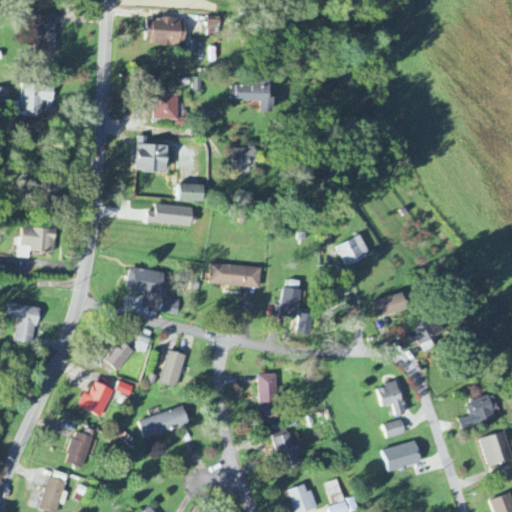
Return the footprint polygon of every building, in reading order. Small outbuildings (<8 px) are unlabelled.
[(56,18),(40,17),(39,54),(55,54),(56,18)] [(218,19),(207,18),(207,36),(217,37),(218,19)] [(146,21),(146,46),(185,46),(185,21),(146,21)] [(259,103),(259,113),(272,113),(273,99),(268,99),(269,81),(252,81),(252,87),(230,86),(230,102),(259,103)] [(54,87),(22,86),(21,118),(41,119),(41,102),(53,102),(54,87)] [(9,89),(0,89),(0,104),(9,104),(9,89)] [(153,121),(177,121),(178,96),(154,95),(153,121)] [(147,146),(147,138),(137,138),(136,173),(166,174),(167,147),(147,146)] [(255,173),(255,150),(233,150),(232,173),(255,173)] [(58,186),(33,185),(32,208),(57,209),(58,186)] [(204,186),(180,186),(179,203),(203,203),(204,186)] [(155,214),(148,214),(147,225),(191,227),(192,209),(155,207),(155,214)] [(29,253),(54,254),(55,231),(20,229),(19,259),(29,260),(29,253)] [(345,268),(369,258),(361,238),(336,248),(345,268)] [(260,289),(261,268),(210,266),(209,287),(260,289)] [(168,276),(130,268),(126,290),(163,298),(168,276)] [(335,284),(319,283),(319,307),(335,307),(335,284)] [(280,318),(297,320),(298,312),(300,291),(282,289),(280,318)] [(407,310),(402,294),(373,302),(378,319),(407,310)] [(160,313),(176,317),(180,302),(163,298),(160,313)] [(38,308),(8,305),(7,318),(16,319),(13,343),(34,346),(38,308)] [(311,336),(312,316),(297,315),(296,335),(311,336)] [(405,332),(412,344),(416,341),(423,354),(435,347),(432,343),(446,335),(435,316),(405,332)] [(104,360),(117,372),(134,354),(121,341),(104,360)] [(185,356),(167,352),(160,385),(177,389),(185,356)] [(258,376),(258,419),(277,419),(276,375),(258,376)] [(132,387),(118,383),(115,393),(129,397),(132,387)] [(395,417),(405,415),(397,383),(377,388),(382,408),(393,405),(395,417)] [(83,394),(77,409),(102,418),(112,390),(94,384),(89,397),(83,394)] [(497,419),(489,396),(465,405),(469,417),(458,420),(462,431),(497,419)] [(188,427),(184,409),(139,420),(143,438),(188,427)] [(387,440),(405,435),(401,421),(383,426),(387,440)] [(280,462),(286,459),(290,470),(300,466),(296,456),(297,455),(286,427),(269,433),(280,462)] [(92,438),(74,433),(65,464),(83,469),(92,438)] [(479,440),(487,468),(511,461),(504,433),(479,440)] [(382,452),(388,474),(422,463),(415,442),(382,452)] [(324,485),(330,507),(343,503),(337,481),(324,485)] [(294,511),(309,511),(317,509),(311,491),(306,493),(304,486),(287,492),(294,511)] [(492,511),(511,511),(511,501),(509,494),(489,502),(492,511)]
